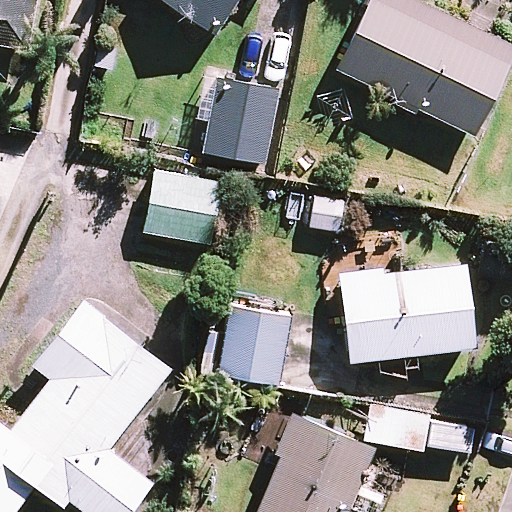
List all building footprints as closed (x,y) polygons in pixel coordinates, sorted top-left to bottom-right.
[(30,0),(0,0),(0,43),(22,47),(30,0)] [(231,0),(161,0),(213,31),(231,0)] [(510,45),(416,0),(364,0),(332,67),(468,132),(510,45)] [(276,88),(214,76),(200,149),(262,161),(276,88)] [(38,83),(8,79),(3,119),(33,123),(38,83)] [(220,181),(151,169),(141,230),(209,242),(220,181)] [(352,196),(310,194),(307,231),(350,234),(352,196)] [(511,233),(485,228),(475,271),(511,278),(511,233)] [(292,274),(294,265),(293,257),(289,249),(284,243),(276,238),(268,237),(259,238),(252,241),(245,247),(241,255),(239,263),(240,271),(244,279),(250,285),(257,290),(266,291),(274,290),(282,287),(288,281),(292,274)] [(198,252),(157,245),(153,268),(194,276),(198,252)] [(469,345),(461,262),(337,273),(345,357),(469,345)] [(165,365),(78,299),(31,361),(48,375),(2,436),(26,454),(15,469),(59,502),(64,495),(85,511),(122,511),(147,480),(103,447),(165,365)] [(285,314),(226,304),(216,371),(274,380),(285,314)] [(423,409),(366,403),(363,438),(419,445),(423,409)] [(342,511),(347,501),(368,509),(375,491),(354,483),(369,443),(290,412),(251,511),(342,511)]
